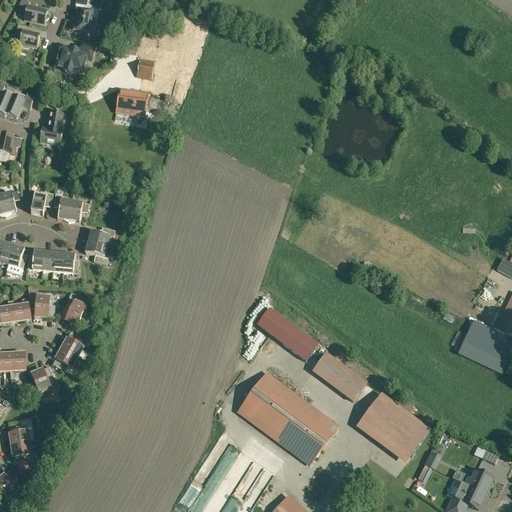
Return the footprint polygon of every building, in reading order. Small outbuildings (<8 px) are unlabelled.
[(24,22),(45,26),(46,22),(47,21),(48,20),(48,19),(48,17),(47,16),(48,12),(32,8),(34,2),(27,1),(26,7),(27,8),(24,22)] [(72,23),(70,31),(89,34),(91,19),(97,19),(99,12),(101,13),(102,8),(89,1),(88,7),(87,13),(78,11),(77,18),(77,19),(77,24),(72,23)] [(17,27),(15,37),(21,38),(19,46),(21,47),(21,48),(28,50),(29,49),(37,50),(40,37),(37,36),(28,34),(29,28),(18,26),(17,27)] [(480,38),(471,51),(478,56),(487,43),(480,38)] [(92,63),(95,50),(83,46),(80,54),(78,53),(77,53),(72,52),(72,51),(71,51),(62,48),(56,68),(66,71),(65,73),(71,75),(72,72),(82,75),(86,61),(92,63)] [(140,60),(137,78),(151,80),(154,62),(140,60)] [(5,88),(0,85),(0,115),(5,118),(13,98),(13,97),(12,99),(2,95),(5,88)] [(120,90),(116,114),(124,115),(123,121),(129,122),(129,116),(145,119),(149,94),(120,90)] [(13,98),(5,118),(6,116),(16,121),(22,108),(30,111),(33,98),(27,95),(24,102),(13,98)] [(48,131),(42,130),(40,144),(60,148),(63,134),(60,133),(63,115),(51,113),(48,131)] [(13,138),(1,136),(0,142),(0,153),(15,157),(17,149),(11,148),(13,138)] [(93,169),(86,173),(91,180),(97,176),(93,169)] [(18,193),(1,197),(6,217),(12,214),(16,212),(14,203),(20,201),(18,193)] [(35,193),(31,215),(39,216),(43,216),(43,217),(45,208),(51,209),(53,196),(35,193)] [(63,221),(68,224),(72,203),(61,202),(62,198),(56,197),(53,209),(59,210),(58,220),(63,221)] [(89,206),(72,203),(68,224),(75,223),(80,224),(81,214),(88,215),(89,206)] [(90,238),(87,243),(107,249),(110,238),(113,239),(115,233),(103,230),(101,236),(91,233),(90,238)] [(104,259),(107,249),(87,243),(87,250),(86,255),(95,257),(94,263),(106,266),(108,260),(104,259)] [(0,259),(0,263),(9,266),(15,247),(9,247),(4,245),(0,259)] [(15,247),(9,266),(23,271),(27,257),(23,256),(24,251),(20,250),(15,247)] [(28,271),(43,273),(45,252),(39,254),(34,253),(33,258),(29,258),(28,271)] [(43,273),(53,274),(55,255),(50,255),(45,252),(43,273)] [(53,274),(63,275),(65,254),(59,255),(55,255),(53,274)] [(65,254),(63,275),(78,276),(79,262),(75,262),(75,257),(70,256),(65,254)] [(511,255),(508,264),(500,260),(494,271),(511,280),(511,255)] [(511,296),(496,332),(511,339),(511,296)] [(55,308),(48,307),(49,300),(37,298),(35,318),(33,318),(33,319),(35,319),(35,321),(41,321),(42,319),(55,320),(54,320),(55,308)] [(13,303),(16,324),(31,322),(28,306),(27,301),(22,301),(22,307),(14,309),(13,303)] [(16,324),(13,303),(8,303),(8,309),(0,310),(0,315),(2,326),(16,324)] [(71,324),(70,326),(76,329),(77,327),(79,328),(79,327),(77,327),(86,309),(75,303),(71,310),(66,308),(60,319),(59,318),(71,324)] [(270,311),(257,327),(306,363),(318,347),(270,311)] [(63,345),(60,350),(77,360),(83,349),(79,347),(82,341),(71,335),(72,334),(71,334),(65,346),(63,345)] [(511,353),(469,334),(458,356),(502,377),(511,355),(511,353)] [(72,369),(77,360),(60,350),(57,355),(59,356),(52,368),(53,367),(64,373),(63,373),(73,379),(74,378),(73,378),(76,372),(72,369)] [(15,384),(15,380),(13,354),(8,354),(8,356),(3,356),(4,374),(10,373),(12,382),(13,384),(15,384)] [(26,373),(25,355),(19,355),(19,354),(13,354),(15,380),(18,380),(19,373),(26,373)] [(367,385),(327,355),(314,373),(354,403),(367,385)] [(32,376),(30,377),(32,377),(39,395),(50,391),(52,396),(58,393),(59,393),(54,380),(53,381),(49,370),(50,369),(50,368),(38,374),(37,372),(31,375),(32,376)] [(338,428),(267,375),(261,384),(261,383),(239,413),(310,467),(333,437),(332,437),(338,428)] [(430,433),(381,397),(357,429),(405,465),(430,433)] [(10,448),(29,445),(27,433),(22,434),(21,428),(9,429),(9,428),(8,428),(11,441),(9,442),(10,448)] [(244,511),(249,511),(274,472),(219,438),(213,448),(222,453),(218,459),(224,462),(226,459),(233,464),(222,481),(220,480),(199,511),(234,511),(237,508),(244,511)] [(31,456),(29,445),(10,448),(11,454),(13,453),(15,467),(15,465),(27,463),(27,464),(28,464),(38,462),(38,461),(37,461),(36,455),(31,456)] [(486,453),(482,461),(495,467),(498,458),(486,453)] [(439,458),(432,454),(426,468),(433,471),(439,458)] [(27,464),(18,465),(19,472),(29,470),(28,464),(27,464)] [(422,469),(415,481),(419,484),(427,472),(422,469)] [(382,484),(365,470),(358,479),(375,493),(382,484)] [(10,473),(11,472),(0,480),(0,479),(0,490),(7,500),(17,493),(13,487),(17,483),(10,473)] [(493,480),(476,472),(472,479),(456,472),(452,481),(459,483),(458,484),(462,486),(462,485),(486,497),(493,480)] [(478,511),(486,497),(462,485),(462,486),(455,501),(468,507),(478,511)] [(302,511),(288,498),(275,511),(302,511)] [(465,511),(468,507),(455,501),(452,500),(446,511),(465,511)]
